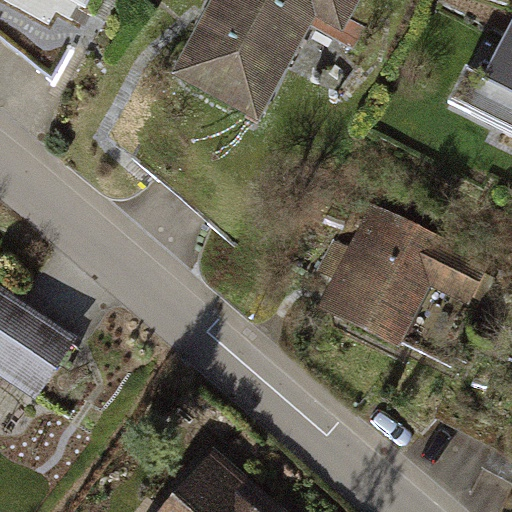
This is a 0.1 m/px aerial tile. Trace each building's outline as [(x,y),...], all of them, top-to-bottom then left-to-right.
[(60,0),(84,13),(91,0),(60,0)] [(364,0),(212,0),(169,79),(262,130),(316,30),(341,43),(364,0)] [(511,19),(470,103),(511,123),(511,19)] [(508,268),(378,201),(324,306),(405,348),(438,286),(486,311),(508,268)] [(0,288),(0,381),(37,406),(80,343),(0,288)] [(283,511),(217,455),(168,511),(283,511)]
